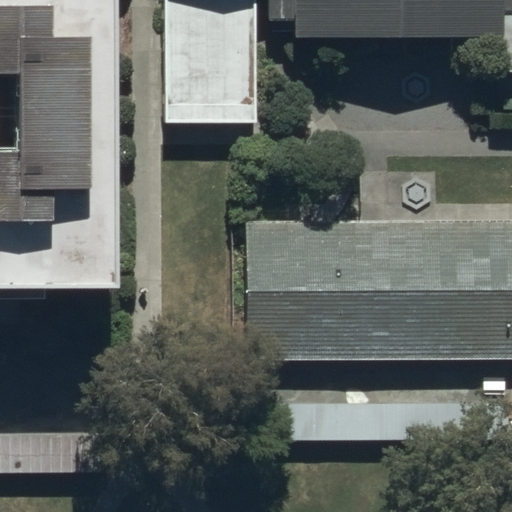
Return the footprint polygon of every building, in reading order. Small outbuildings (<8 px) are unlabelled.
[(0,0),(0,281),(104,282),(105,0),(0,0)] [(511,0),(157,0),(158,124),(255,124),(255,56),(495,54),(496,90),(511,90),(511,0)] [(511,220),(243,222),(243,361),(511,359),(511,220)] [(505,441),(505,406),(244,408),(245,443),(505,441)] [(102,435),(0,435),(0,475),(103,475),(102,435)]
